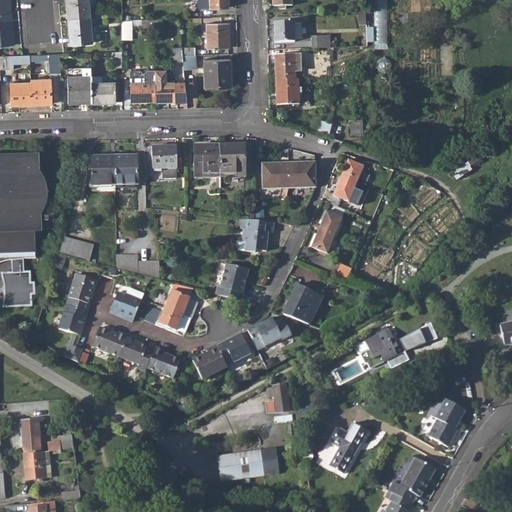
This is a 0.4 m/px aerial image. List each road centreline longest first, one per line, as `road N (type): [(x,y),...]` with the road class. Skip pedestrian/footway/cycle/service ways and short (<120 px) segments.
road 1 (residential): [(240,121),(325,146),(319,188),(261,306),(191,344),(98,314)]
road 2 (residential): [(0,128),(240,121)]
road 3 (residential): [(437,511),(479,437),(511,406)]
road 4 (residential): [(240,121),(250,89),(249,0)]
